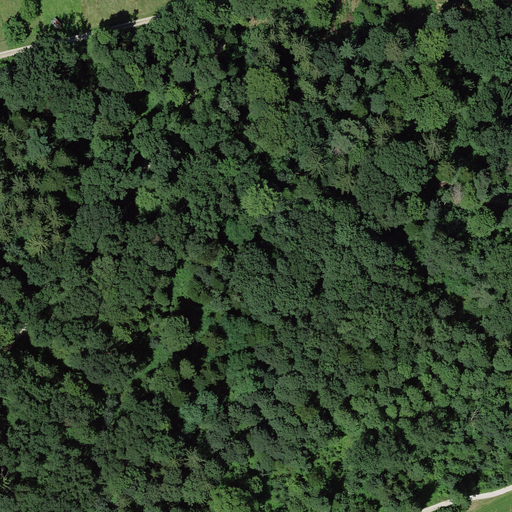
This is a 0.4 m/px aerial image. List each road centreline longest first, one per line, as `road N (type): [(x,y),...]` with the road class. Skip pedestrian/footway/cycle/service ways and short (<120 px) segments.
road 1 (track): [(250,0),(168,136),(68,248),(23,330),(0,353)]
road 2 (track): [(0,55),(242,0)]
